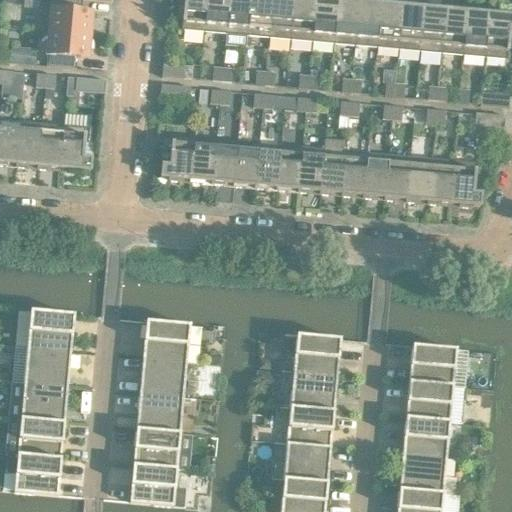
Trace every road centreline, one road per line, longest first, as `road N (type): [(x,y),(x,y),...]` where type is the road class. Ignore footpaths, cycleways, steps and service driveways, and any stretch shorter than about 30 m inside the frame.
road 1 (residential): [(119,221),(93,498)]
road 2 (residential): [(383,246),(359,511)]
road 3 (residential): [(383,246),(119,221)]
road 4 (residential): [(138,0),(119,221)]
road 5 (residential): [(511,199),(500,240),(480,254),(383,246)]
